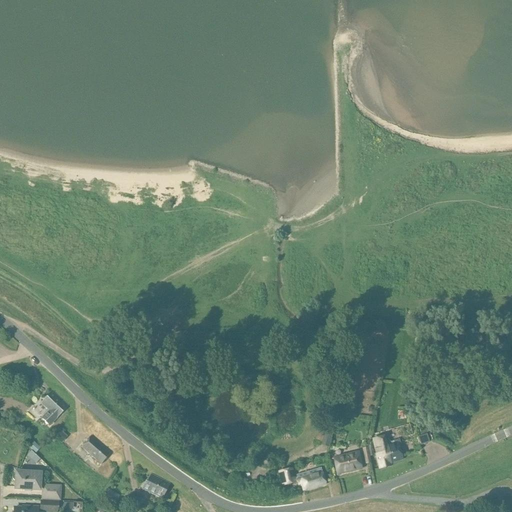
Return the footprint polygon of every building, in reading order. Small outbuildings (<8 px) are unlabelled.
[(40,418),(49,426),(68,406),(53,391),(41,404),(48,410),(40,418)] [(319,426),(314,444),(330,448),(334,431),(319,426)] [(428,434),(421,437),(424,444),(431,441),(428,434)] [(91,436),(81,448),(101,464),(111,453),(91,436)] [(385,436),(373,439),(380,469),(390,466),(389,464),(403,460),(398,443),(388,445),(385,436)] [(362,448),(365,464),(371,463),(368,447),(362,448)] [(338,475),(361,470),(358,453),(334,458),(338,475)] [(303,490),(325,484),(321,469),(296,476),(297,478),(294,479),(291,469),(279,472),(283,486),(297,482),(298,486),(301,485),(303,490)] [(40,474),(40,471),(31,470),(31,473),(16,472),(16,474),(15,474),(14,474),(14,475),(13,476),(12,477),(12,478),(12,479),(13,479),(13,480),(14,481),(15,481),(16,481),(15,489),(39,490),(40,474)] [(142,489),(162,499),(169,485),(150,475),(147,482),(146,482),(142,489)] [(42,500),(59,501),(61,501),(61,486),(42,485),(42,500)] [(498,497),(500,507),(507,506),(505,496),(498,497)] [(39,511),(57,511),(58,509),(62,509),(62,503),(59,502),(59,501),(42,500),(40,500),(39,511)]
